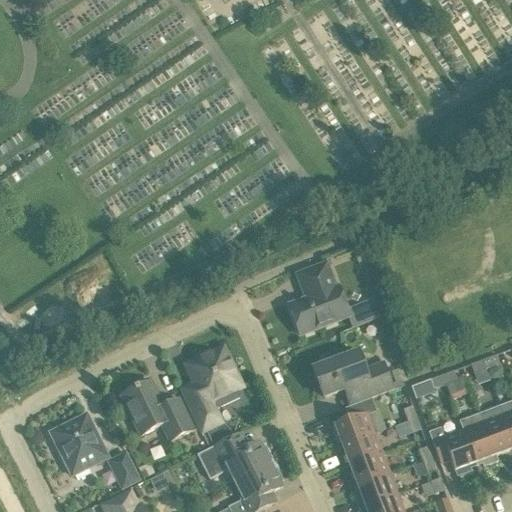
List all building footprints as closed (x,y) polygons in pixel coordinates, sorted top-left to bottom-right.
[(217,12),(203,16),(206,27),(220,23),(217,12)] [(306,301),(289,307),(300,337),(349,318),(337,289),(336,289),(326,265),(297,276),(306,301)] [(237,390),(240,388),(222,351),(188,368),(196,386),(184,392),(203,433),(220,425),(213,410),(240,397),(237,390)] [(358,355),(313,371),(324,400),(354,389),(359,404),(393,391),(383,364),(364,371),(358,355)] [(494,358),(482,362),(486,371),(497,367),(494,358)] [(482,362),(470,367),(474,376),(486,371),(482,362)] [(454,373),(442,377),(445,386),(457,382),(454,373)] [(442,377),(430,382),(433,391),(445,386),(442,377)] [(136,391),(121,398),(140,438),(161,428),(169,444),(194,432),(179,401),(163,409),(151,383),(149,384),(147,381),(134,387),(136,391)] [(350,421),(334,427),(342,448),(375,436),(367,416),(375,413),(371,401),(346,411),(350,421)] [(412,408),(403,412),(407,423),(416,420),(412,408)] [(499,408),(479,416),(495,458),(511,451),(511,441),(503,417),(499,408)] [(511,413),(503,417),(511,441),(511,413)] [(459,423),(462,433),(475,465),(480,463),(483,469),(497,464),(495,458),(479,416),(459,423)] [(86,417),(50,435),(72,478),(108,460),(86,417)] [(416,420),(407,423),(412,435),(421,432),(416,420)] [(441,429),(429,434),(441,466),(449,463),(453,474),(454,473),(456,479),(470,474),(468,468),(475,465),(462,433),(445,439),(441,429)] [(240,435),(197,457),(209,482),(227,473),(234,486),(271,468),(259,445),(248,450),(240,435)] [(375,436),(342,448),(349,468),(382,456),(375,436)] [(427,449),(418,452),(423,464),(432,460),(427,449)] [(107,462),(122,491),(139,482),(125,453),(107,462)] [(382,456),(349,468),(357,489),(390,476),(382,456)] [(432,460),(423,464),(427,476),(436,472),(432,460)] [(151,469),(145,467),(138,471),(143,480),(154,475),(151,469)] [(242,502),(228,509),(229,511),(263,511),(276,505),(271,495),(282,489),(271,468),(234,486),(242,502)] [(359,495),(354,497),(359,511),(365,510),(365,509),(397,496),(390,476),(357,489),(359,495)] [(439,481),(430,484),(435,496),(444,493),(439,481)] [(104,511),(142,511),(141,508),(137,510),(130,495),(103,508),(104,511)] [(403,511),(397,496),(365,509),(365,510),(359,511),(403,511)] [(451,511),(447,501),(435,505),(437,511),(451,511)]
